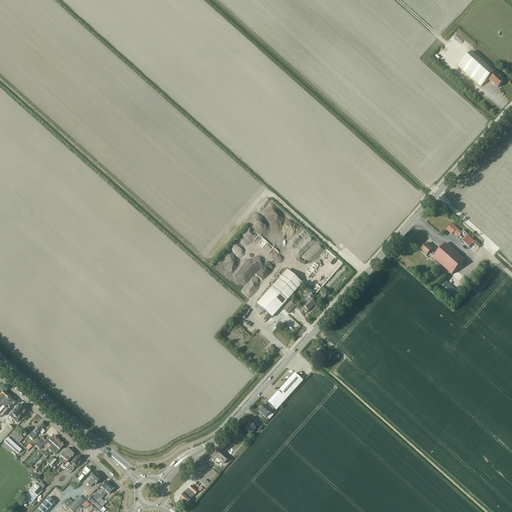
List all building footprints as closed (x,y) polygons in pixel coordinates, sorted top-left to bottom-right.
[(481,87),(495,71),(472,51),(458,67),(481,87)] [(496,73),(489,80),(498,88),(504,81),(496,73)] [(458,237),(462,233),(451,224),(446,230),(452,235),(454,234),(458,237)] [(451,275),(464,261),(445,244),(435,254),(431,251),(432,250),(425,244),(420,249),(427,256),(429,253),(433,257),(433,258),(451,275)] [(286,270),(271,288),(286,301),(302,284),(286,270)] [(459,294),(446,282),(440,289),(453,301),(459,294)] [(271,288),(257,304),(272,317),(273,316),(284,304),(286,301),(271,288)] [(303,306),(302,307),(304,310),(306,313),(308,311),(316,303),(311,299),(314,296),(310,292),(307,295),(309,297),(307,300),(306,299),(304,302),(305,303),(302,306),(303,306)] [(289,314),(295,306),(290,301),(283,309),(289,314)] [(281,328),(290,334),(295,326),(285,320),(281,328)] [(328,360),(331,356),(321,347),(318,351),(316,351),(315,352),(316,353),(315,353),(314,355),(317,358),(318,356),(322,359),(320,361),(325,365),(329,360),(328,360)] [(274,396),(267,403),(269,405),(276,411),(282,404),(303,381),(294,373),(274,396)] [(0,407),(2,405),(3,405),(11,396),(5,391),(0,396),(0,407)] [(17,402),(11,396),(3,405),(6,408),(8,405),(11,408),(17,402)] [(16,423),(26,411),(19,405),(9,416),(16,423)] [(264,405),(258,411),(266,418),(273,409),(268,405),(266,407),(264,405)] [(250,434),(256,428),(257,427),(259,424),(255,421),(253,424),(252,425),(250,423),(245,429),(250,434)] [(34,440),(40,432),(43,435),(46,431),(43,429),(46,426),(42,423),(30,436),(34,440)] [(19,443),(23,438),(18,434),(19,433),(15,430),(10,435),(19,443)] [(45,441),(50,446),(57,439),(53,436),(50,439),(49,437),(45,441)] [(8,438),(4,442),(18,454),(21,450),(8,438)] [(40,449),(45,443),(41,439),(35,445),(40,449)] [(57,439),(50,446),(48,449),(52,452),(60,442),(57,439)] [(60,442),(52,452),(55,455),(60,449),(61,449),(64,445),(60,442)] [(33,447),(21,459),(24,462),(36,450),(33,447)] [(59,460),(60,461),(61,463),(71,452),(68,448),(62,454),(63,455),(59,460)] [(229,458),(221,451),(216,457),(224,464),(229,458)] [(75,455),(71,452),(61,463),(62,463),(65,460),(68,462),(68,463),(75,455)] [(52,456),(47,462),(53,468),(58,462),(52,456)] [(77,467),(82,461),(77,456),(71,463),(73,464),(71,466),(70,465),(67,468),(71,472),(76,466),(77,467)] [(85,477),(91,470),(88,466),(81,474),(82,474),(77,479),(74,476),(71,480),(77,486),(80,483),(85,477)] [(91,479),(87,483),(89,485),(91,487),(95,483),(97,485),(102,479),(98,475),(94,471),(88,477),(91,479)] [(98,492),(101,495),(110,485),(106,481),(100,487),(102,489),(100,491),(100,490),(98,492)] [(97,499),(92,504),(97,509),(101,505),(98,502),(107,493),(109,495),(114,489),(110,485),(101,495),(97,499)] [(42,489),(38,486),(37,488),(34,486),(23,498),(29,504),(42,489)] [(185,506),(197,492),(191,486),(188,490),(187,490),(185,492),(184,492),(178,499),(185,506)] [(74,511),(90,494),(85,490),(73,503),(68,499),(64,503),(74,511)] [(49,497),(35,511),(46,511),(55,503),(49,497)] [(86,500),(82,505),(86,509),(90,504),(86,500)]
